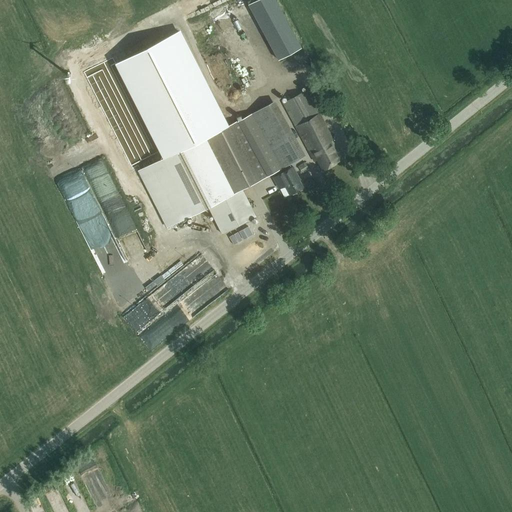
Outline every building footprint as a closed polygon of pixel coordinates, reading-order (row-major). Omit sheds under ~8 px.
[(300,47),(275,0),(252,0),(248,2),(278,59),(300,47)] [(247,41),(259,35),(242,1),(231,7),(247,41)] [(238,51),(243,49),(225,11),(210,18),(228,55),(230,54),(245,86),(258,80),(246,54),(240,56),(238,51)] [(165,156),(140,169),(168,226),(208,205),(221,232),(255,215),(242,188),(271,173),(280,168),(302,157),(272,101),(250,112),(251,113),(226,125),(179,31),(117,63),(165,156)] [(341,160),(331,141),(333,140),(306,89),(283,102),(314,160),(317,159),(323,170),(341,160)] [(118,158),(122,166),(131,162),(128,154),(118,158)] [(302,172),(309,168),(306,163),(299,167),(302,172)] [(279,188),(285,186),(289,194),(303,187),(297,176),(298,176),(292,166),(278,173),(279,174),(273,177),(279,188)] [(271,253),(259,226),(242,233),(254,260),(271,253)]
